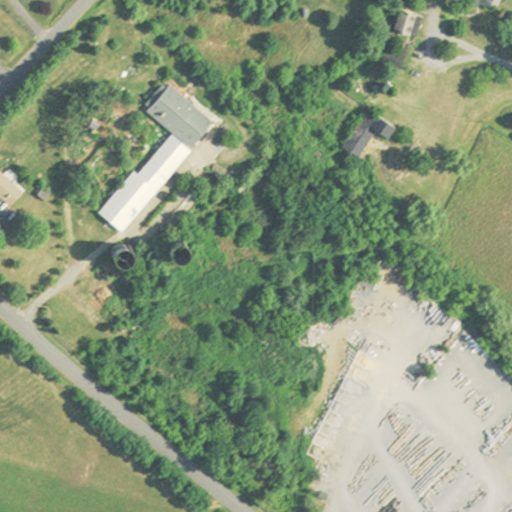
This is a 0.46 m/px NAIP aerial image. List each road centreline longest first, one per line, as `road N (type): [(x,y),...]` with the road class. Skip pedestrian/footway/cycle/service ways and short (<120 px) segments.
road 1 (tertiary): [(243,511),(0,312)]
road 2 (residential): [(0,96),(93,0)]
